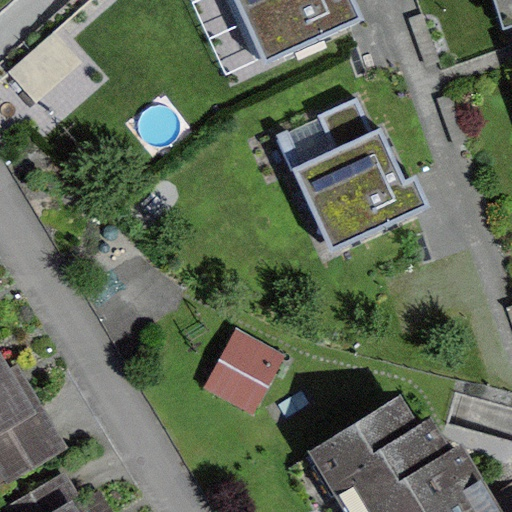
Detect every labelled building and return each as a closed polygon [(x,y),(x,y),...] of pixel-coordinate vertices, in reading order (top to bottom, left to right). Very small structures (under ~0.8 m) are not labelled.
[(223,0),(253,70),(351,28),(338,0),(223,0)] [(511,0),(481,0),(494,35),(511,29),(511,70),(506,73),(511,90),(511,0)] [(287,172),(322,261),(420,223),(384,134),(371,139),(358,107),(282,136),(295,169),(287,172)] [(289,369),(232,339),(209,381),(266,412),(289,369)] [(0,379),(0,431),(23,418),(0,379)] [(495,511),(458,450),(447,456),(428,424),(406,437),(388,407),(342,435),(345,440),(328,450),(347,481),(338,487),(352,511),(495,511)]
